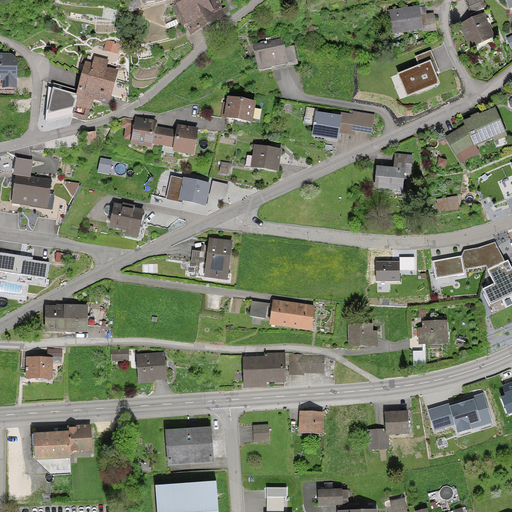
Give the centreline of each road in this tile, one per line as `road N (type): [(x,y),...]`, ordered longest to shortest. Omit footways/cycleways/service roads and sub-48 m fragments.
road 1 (residential): [(378,388),(315,351),(0,345)]
road 2 (residential): [(233,210),(249,225),(380,243),(443,241),(511,221)]
road 3 (residential): [(233,210),(477,96)]
road 4 (secondary): [(0,415),(227,399)]
road 5 (secondary): [(227,399),(378,388)]
road 6 (secondary): [(378,388),(462,373),(511,354)]
road 7 (residential): [(0,148),(125,110)]
road 8 (residential): [(115,266),(233,210)]
road 9 (residential): [(0,326),(115,266)]
road 10 (residential): [(0,234),(96,249),(115,266)]
